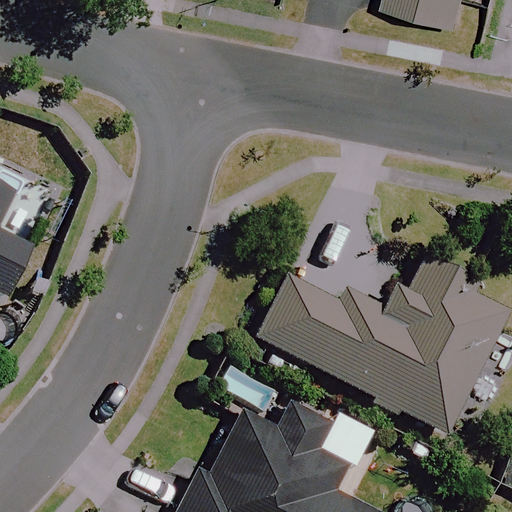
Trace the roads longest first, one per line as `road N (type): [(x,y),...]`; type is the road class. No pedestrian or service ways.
road 1 (residential): [(0,479),(30,455),(151,247),(202,90)]
road 2 (residential): [(202,90),(511,146)]
road 3 (residential): [(0,25),(202,90)]
